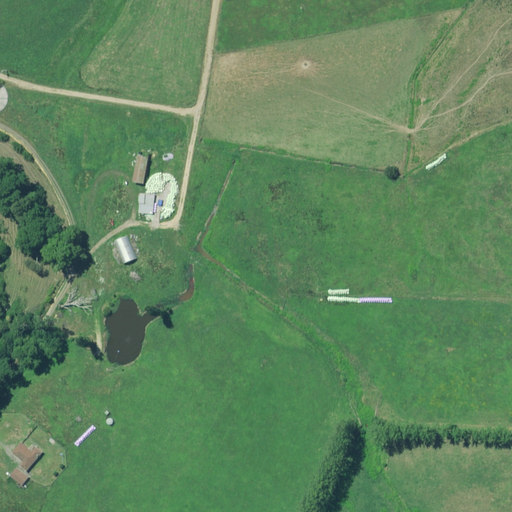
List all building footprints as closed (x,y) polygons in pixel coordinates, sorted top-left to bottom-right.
[(155,155),(143,152),(137,182),(149,184),(155,155)] [(158,195),(144,194),(142,213),(156,215),(158,195)] [(140,259),(130,237),(118,242),(127,264),(140,259)] [(36,451),(25,442),(16,453),(26,462),(23,466),(30,472),(47,452),(40,447),(36,451)] [(11,479),(17,484),(16,485),(20,488),(23,485),(24,484),(26,486),(32,478),(20,468),(11,479)]
